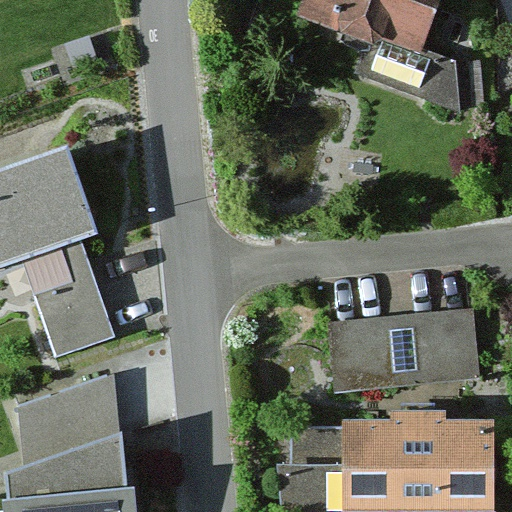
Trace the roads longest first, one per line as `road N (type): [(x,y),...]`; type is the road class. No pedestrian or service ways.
road 1 (residential): [(195,271),(511,246)]
road 2 (residential): [(195,271),(173,0)]
road 3 (residential): [(212,511),(195,271)]
